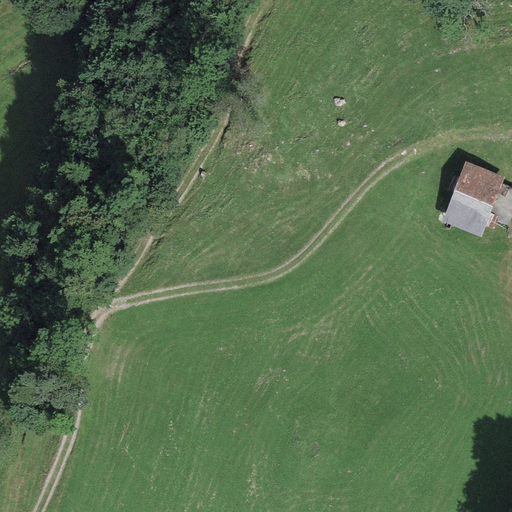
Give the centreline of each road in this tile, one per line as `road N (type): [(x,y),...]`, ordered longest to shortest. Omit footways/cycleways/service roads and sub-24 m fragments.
road 1 (track): [(38,511),(70,431),(95,312),(158,288),(277,275),(402,155),(470,133),(511,139)]
road 2 (track): [(95,312),(213,141),(242,43),(265,0)]
